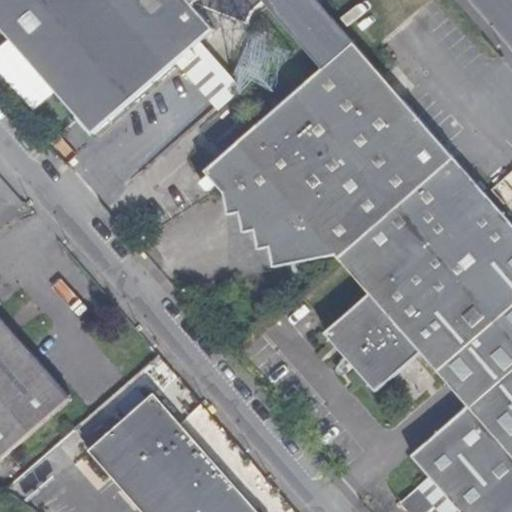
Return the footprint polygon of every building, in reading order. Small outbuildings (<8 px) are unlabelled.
[(187,58),(201,45),(227,23),(244,27),(262,7),(320,73),(206,175),(227,199),(281,193),(282,212),(296,212),(297,230),(307,230),(309,247),(322,247),(323,268),(336,267),(368,306),(491,199),(391,85),(388,87),(314,0),(0,0),(0,32),(92,140),(187,58)] [(247,100),(201,45),(187,58),(231,115),(247,100)] [(511,172),(497,181),(507,198),(511,194),(511,172)] [(281,193),(227,199),(228,213),(239,214),(239,233),(258,233),(259,254),(275,254),(275,272),(323,268),(322,247),(309,247),(307,230),(297,230),(296,212),(282,212),(281,193)] [(511,511),(511,223),(491,199),(368,306),(324,344),(372,399),(417,360),(464,414),(409,462),(428,484),(453,511),(511,511)] [(0,432),(55,383),(0,319),(0,432)] [(160,361),(142,375),(157,394),(163,391),(166,395),(180,384),(160,361)] [(256,511),(153,395),(86,452),(138,511),(256,511)] [(432,511),(453,511),(428,484),(417,493),(432,511)] [(432,511),(417,493),(400,508),(403,511),(432,511)]
